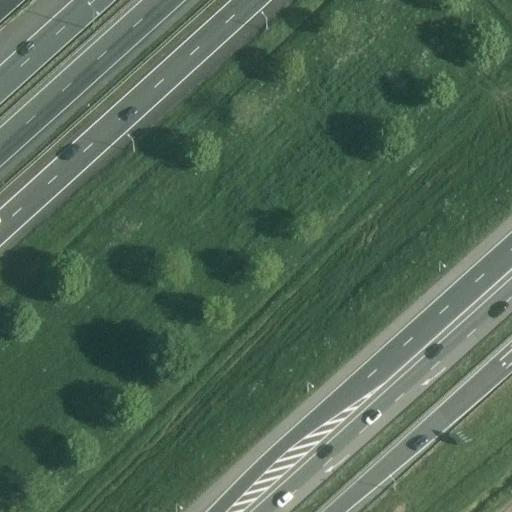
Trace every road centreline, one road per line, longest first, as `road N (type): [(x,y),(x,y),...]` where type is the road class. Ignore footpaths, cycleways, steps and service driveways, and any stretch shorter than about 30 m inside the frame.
road 1 (motorway): [(511,248),(214,511)]
road 2 (motorway): [(0,227),(250,0)]
road 3 (motorway): [(511,296),(271,511)]
road 4 (motorway): [(333,511),(511,355)]
road 5 (motorway): [(0,146),(162,0)]
road 6 (motorway): [(93,0),(0,84)]
